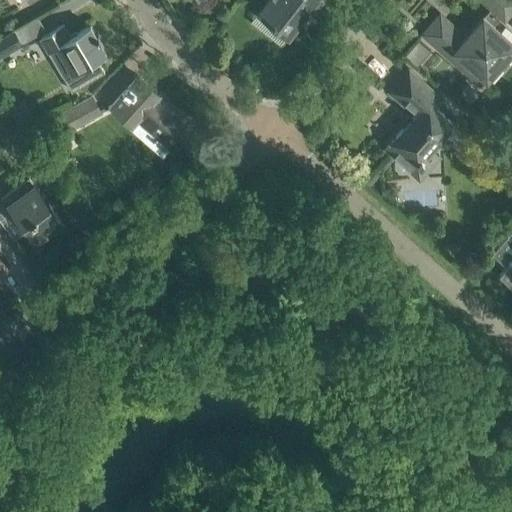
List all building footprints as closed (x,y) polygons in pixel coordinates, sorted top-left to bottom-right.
[(267,0),(259,11),(263,14),(265,13),(273,20),(272,21),(288,34),(314,0),(267,0)] [(465,35),(458,29),(439,12),(421,33),(455,63),(481,85),(511,48),(511,41),(493,25),(501,15),(504,18),(511,9),(511,0),(483,0),(491,7),(484,16),(483,15),(465,35)] [(64,24),(41,36),(49,49),(57,44),(72,69),(63,75),(72,90),(105,70),(96,56),(106,51),(90,24),(70,36),(64,25),(64,24)] [(0,37),(0,55),(21,43),(14,30),(0,37)] [(418,39),(405,53),(417,64),(430,49),(418,39)] [(421,179),(442,154),(432,145),(453,122),(428,100),(435,92),(408,68),(390,90),(415,113),(385,147),(421,179)] [(132,122),(137,116),(142,110),(152,118),(146,124),(172,147),(193,123),(138,74),(112,104),(132,122)] [(69,129),(101,112),(91,93),(59,111),(69,129)] [(4,132),(25,161),(38,152),(17,123),(4,132)] [(511,158),(502,159),(504,192),(511,191),(511,158)] [(2,196),(0,197),(0,218),(14,237),(26,228),(34,239),(60,220),(64,225),(65,224),(28,173),(1,193),(2,196)] [(511,226),(492,249),(502,258),(506,255),(508,257),(497,268),(511,281),(511,226)] [(375,511),(344,500),(338,511),(375,511)]
